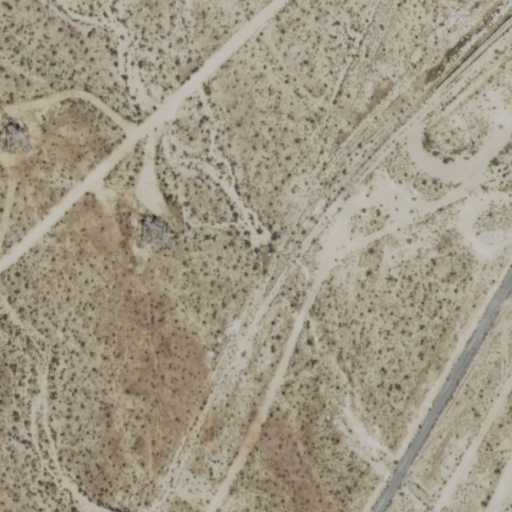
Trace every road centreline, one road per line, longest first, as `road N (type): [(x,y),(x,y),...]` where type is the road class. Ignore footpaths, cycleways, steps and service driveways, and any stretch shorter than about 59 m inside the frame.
road 1 (track): [(511,124),(479,173),(325,259),(203,511)]
road 2 (track): [(0,261),(275,0)]
